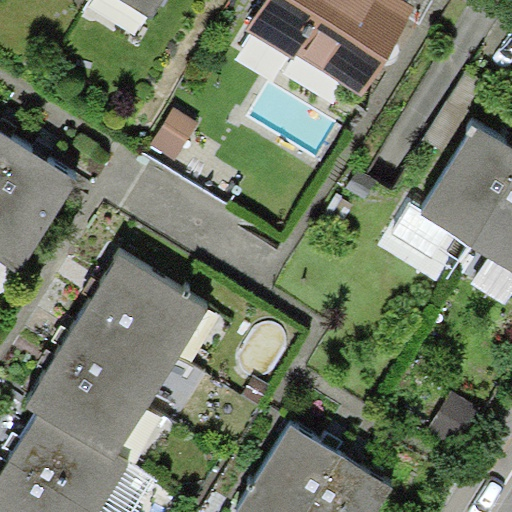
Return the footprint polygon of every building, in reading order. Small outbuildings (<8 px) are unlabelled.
[(162,0),(119,0),(150,19),(162,0)] [(408,2),(403,0),(259,0),(244,26),(358,90),(408,2)] [(203,124),(167,103),(139,151),(201,186),(220,152),(195,138),(203,124)] [(511,144),(459,110),(415,207),(511,267),(511,144)] [(78,177),(0,128),(0,262),(18,273),(78,177)] [(196,300),(111,248),(18,399),(32,408),(0,459),(0,511),(88,511),(122,457),(106,447),(196,300)] [(265,413),(217,505),(227,511),(370,511),(385,487),(265,413)]
